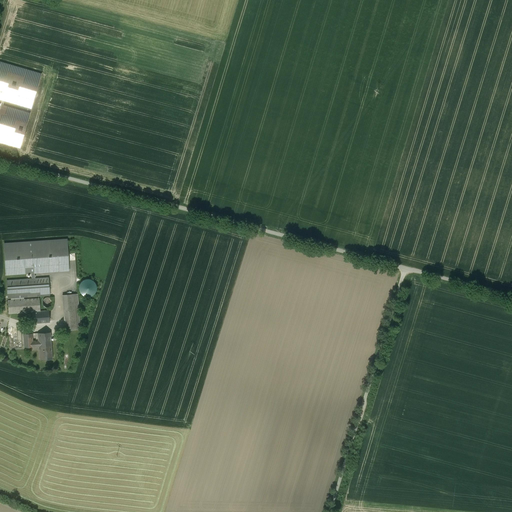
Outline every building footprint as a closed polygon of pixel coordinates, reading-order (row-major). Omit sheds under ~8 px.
[(41,74),(0,62),(0,98),(31,107),(41,74)] [(29,114),(2,106),(0,110),(0,141),(20,147),(29,114)] [(66,242),(6,247),(8,273),(68,268),(66,242)] [(49,277),(6,280),(8,298),(11,298),(11,300),(24,299),(23,297),(50,295),(49,277)] [(79,286),(79,289),(80,292),(81,294),(83,296),(86,297),(89,297),(91,296),(94,294),(95,292),(96,290),(96,287),(96,284),(94,282),(92,280),(89,279),(87,279),(84,280),(82,281),(80,284),(79,286)] [(78,294),(62,295),(63,310),(74,309),(75,330),(80,329),(78,294)] [(47,297),(46,297),(45,298),(44,298),(43,299),(43,300),(42,300),(42,301),(42,302),(42,303),(42,304),(43,304),(43,305),(44,306),(44,307),(45,307),(46,307),(47,307),(48,308),(49,307),(50,307),(51,306),(52,305),(52,304),(52,303),(53,302),(52,301),(52,300),(52,299),(51,299),(50,298),(49,297),(48,297),(47,297)] [(11,300),(8,300),(9,313),(32,312),(40,311),(39,298),(24,299),(11,300)] [(74,309),(63,310),(65,330),(75,330),(74,309)] [(40,311),(32,312),(33,323),(50,322),(49,311),(40,311)] [(50,332),(35,333),(35,337),(36,337),(36,341),(32,341),(32,333),(24,334),(25,347),(39,346),(39,344),(51,343),(50,332)] [(51,343),(39,344),(39,346),(40,360),(52,359),(51,343)]
